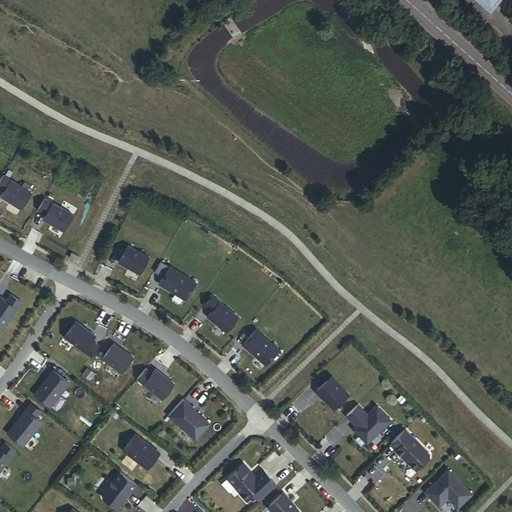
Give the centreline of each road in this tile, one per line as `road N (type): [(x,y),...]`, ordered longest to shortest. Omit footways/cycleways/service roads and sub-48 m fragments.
road 1 (track): [(511,443),(419,353),(346,298),(279,224),(0,80)]
road 2 (residential): [(68,280),(183,346),(261,417)]
road 3 (secondary): [(401,0),(511,100)]
road 4 (residential): [(261,417),(356,511)]
road 5 (residential): [(261,417),(169,511)]
road 6 (residential): [(68,280),(0,387)]
